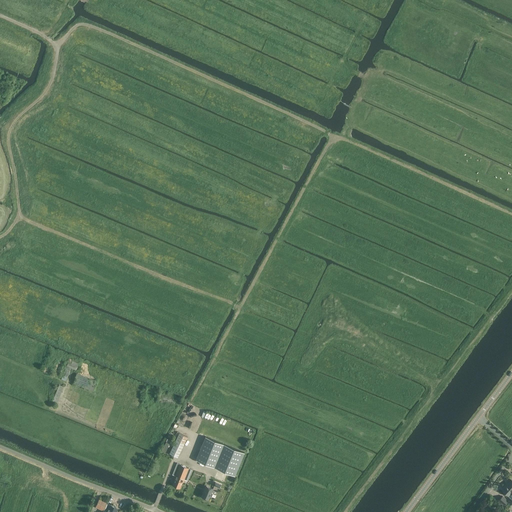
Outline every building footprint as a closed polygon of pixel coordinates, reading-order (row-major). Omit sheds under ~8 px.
[(51,349),(42,371),(59,378),(68,356),(51,349)] [(66,366),(71,368),(76,370),(80,361),(73,358),(71,363),(68,362),(66,366)] [(66,381),(71,368),(66,366),(61,379),(66,381)] [(98,379),(97,378),(77,371),(73,382),(94,390),(98,379)] [(59,383),(52,400),(59,403),(65,386),(59,383)] [(178,457),(188,437),(179,433),(169,453),(178,457)] [(205,436),(196,460),(215,467),(235,475),(244,452),(224,444),(205,436)] [(177,463),(172,474),(175,475),(174,479),(175,479),(173,485),(180,487),(182,482),(183,482),(184,479),(187,480),(192,469),(177,463)] [(506,485),(502,489),(511,498),(511,479),(511,480),(507,486),(506,485)] [(202,497),(209,499),(210,496),(211,497),(212,496),(213,494),(212,493),(212,492),(213,489),(206,486),(202,497)] [(508,501),(502,496),(499,500),(504,505),(508,501)] [(96,506),(104,510),(107,503),(99,499),(96,506)]
